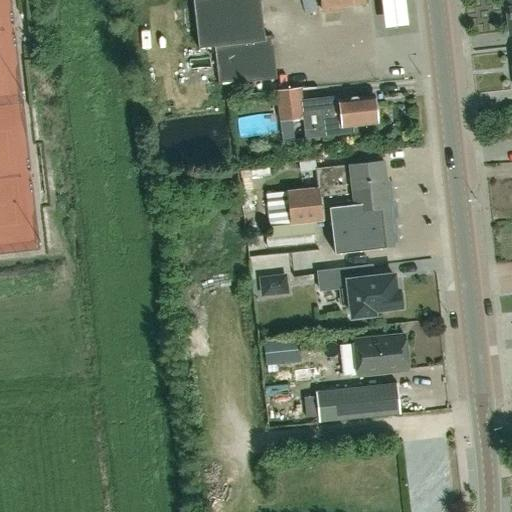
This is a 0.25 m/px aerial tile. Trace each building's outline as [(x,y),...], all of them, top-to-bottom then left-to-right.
[(219,83),(275,76),(270,35),(265,36),(260,0),(192,0),(198,48),(215,46),(219,83)] [(303,0),(305,12),(317,11),(315,0),(303,0)] [(341,4),(365,2),(364,0),(320,0),(322,10),(341,8),(341,4)] [(404,0),(381,0),(384,28),(407,26),(404,0)] [(279,121),(305,118),(301,87),(275,89),(279,121)] [(356,124),(377,121),(374,95),(352,97),(352,94),(320,98),(325,135),(357,131),(356,124)] [(323,221),(322,208),(329,207),(335,255),(394,248),(384,163),(349,166),(349,167),(315,171),(317,188),(267,194),(271,227),(271,237),(265,237),(266,247),(315,242),(313,222),(323,221)] [(261,176),(260,167),(240,170),(243,191),(253,189),(251,177),(261,176)] [(350,302),(352,317),(374,315),(373,311),(401,307),(399,291),(395,292),(393,276),(371,279),(370,268),(319,274),(321,289),(341,286),(343,303),(350,302)] [(288,293),(286,274),(258,277),(261,297),(288,293)] [(354,341),(358,376),(408,370),(404,336),(354,341)] [(309,339),(269,338),(269,366),(308,367),(309,339)] [(318,423),(400,414),(397,384),(315,393),(318,423)]
